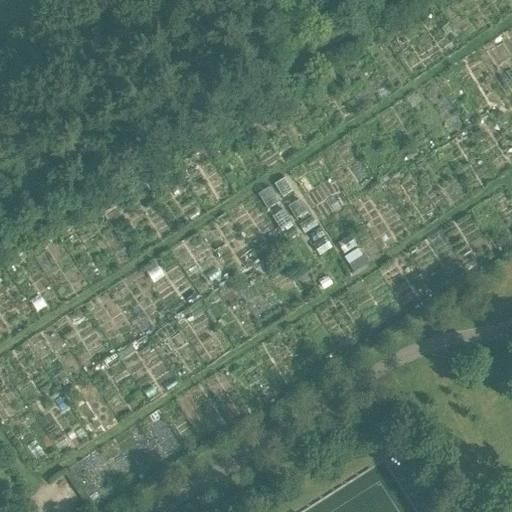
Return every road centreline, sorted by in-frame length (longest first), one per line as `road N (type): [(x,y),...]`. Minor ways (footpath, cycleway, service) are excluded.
road 1 (track): [(392,0),(0,240)]
road 2 (track): [(117,0),(0,81)]
